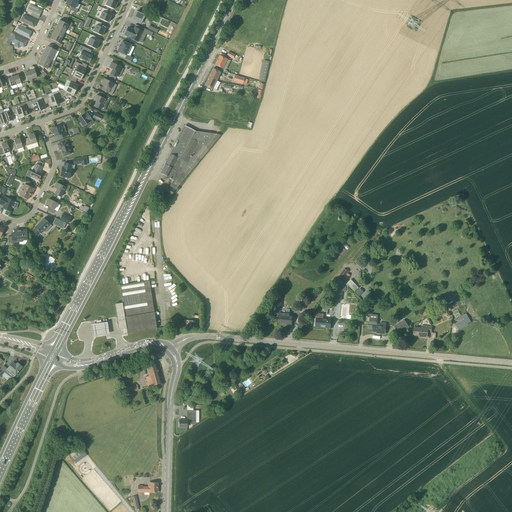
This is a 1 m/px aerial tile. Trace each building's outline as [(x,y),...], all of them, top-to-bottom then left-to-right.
[(75,8),(77,3),(70,0),(67,0),(66,4),(75,8)] [(108,0),(106,6),(115,10),(118,4),(113,2),(114,0),(108,0)] [(39,17),(41,13),(37,11),(38,8),(30,4),(27,11),(39,17)] [(102,14),(100,19),(109,23),(112,18),(107,15),(109,11),(103,8),(101,13),(102,14)] [(136,11),(133,17),(134,18),(142,22),(146,13),(137,9),(136,11)] [(33,27),(36,21),(23,15),(20,21),(33,27)] [(65,23),(59,20),(57,25),(66,29),(68,25),(71,26),(73,23),(67,21),(65,23)] [(94,32),(103,37),(106,31),(101,28),(103,24),(97,22),(95,26),(96,27),(94,32)] [(145,22),(143,27),(150,30),(152,25),(145,22)] [(28,38),(32,32),(18,25),(15,32),(28,38)] [(64,34),(66,29),(57,25),(55,30),(64,34)] [(128,27),(125,35),(130,38),(138,42),(143,31),(135,28),(134,30),(128,27)] [(62,39),(64,34),(55,30),(53,34),(62,39)] [(61,48),(62,45),(59,43),(62,39),(53,34),(50,39),(56,42),(55,45),(61,48)] [(90,39),(87,45),(96,49),(99,43),(94,41),(96,37),(90,34),(88,38),(90,39)] [(24,48),(27,41),(14,35),(11,42),(15,43),(13,46),(18,49),(19,46),(24,48)] [(4,45),(0,52),(0,56),(4,59),(9,48),(4,45)] [(53,49),(47,46),(45,51),(54,55),(56,51),(59,52),(60,49),(54,46),(53,49)] [(120,46),(115,56),(118,57),(116,61),(124,65),(126,61),(124,60),(129,50),(120,46)] [(91,51),(84,47),(79,58),(80,58),(79,59),(83,61),(84,60),(90,63),(93,57),(89,55),(91,51)] [(52,60),(54,55),(45,51),(43,56),(52,60)] [(227,60),(227,59),(219,55),(215,65),(226,70),(231,61),(227,60)] [(49,64),(52,60),(43,56),(40,60),(49,64)] [(47,69),(49,64),(40,60),(38,65),(47,69)] [(268,61),(262,60),(259,81),(265,82),(268,61)] [(78,67),(75,71),(84,75),(86,70),(80,67),(82,65),(76,62),(74,65),(78,67)] [(116,77),(121,67),(112,63),(111,64),(110,65),(110,67),(109,68),(113,70),(113,71),(112,71),(110,74),(116,77)] [(138,71),(134,69),(129,70),(130,74),(135,73),(136,74),(135,77),(139,79),(142,74),(137,72),(138,71)] [(216,81),(221,72),(213,69),(209,77),(216,81)] [(84,75),(75,71),(73,76),(70,75),(68,78),(74,80),(75,78),(81,80),(84,75)] [(26,87),(25,85),(24,83),(21,84),(21,83),(18,75),(13,77),(16,85),(17,88),(22,86),(23,88),(26,87)] [(235,75),(233,82),(243,84),(244,78),(235,75)] [(212,89),(216,81),(209,77),(204,86),(212,89)] [(70,82),(68,87),(76,91),(78,86),(73,83),(74,80),(68,78),(67,80),(70,82)] [(1,82),(0,79),(0,88),(3,87),(3,90),(8,88),(5,80),(5,81),(6,82),(1,83),(1,82)] [(111,88),(113,83),(104,79),(103,80),(102,81),(102,83),(101,84),(105,86),(104,87),(102,90),(112,95),(114,90),(111,88)] [(76,91),(68,87),(65,92),(61,90),(60,90),(62,96),(63,97),(67,96),(68,93),(73,96),(76,91)] [(52,93),(53,97),(56,106),(57,106),(56,105),(62,103),(60,97),(62,96),(60,90),(52,93)] [(48,98),(47,95),(44,96),(46,102),(49,101),(51,107),(56,105),(56,106),(53,97),(48,98)] [(100,110),(105,100),(96,95),(96,96),(94,97),(94,99),(94,100),(97,102),(97,103),(96,103),(94,107),(100,110)] [(37,102),(40,112),(40,111),(45,109),(43,103),(46,102),(44,96),(41,97),(42,100),(37,102)] [(32,104),(31,101),(28,102),(30,108),(33,107),(35,113),(40,111),(40,112),(37,102),(32,104)] [(26,106),(21,108),(24,117),(29,115),(27,109),(30,108),(28,102),(25,103),(26,106)] [(16,110),(14,106),(11,107),(12,108),(13,114),(16,113),(18,118),(24,117),(21,108),(16,110)] [(13,114),(12,108),(9,109),(9,112),(4,114),(7,122),(9,122),(9,123),(12,122),(12,120),(13,120),(11,115),(14,114),(13,114)] [(92,120),(87,113),(83,116),(82,115),(78,119),(80,122),(79,123),(82,128),(90,122),(90,121),(92,120)] [(100,122),(101,121),(102,117),(103,117),(95,113),(92,118),(100,122)] [(62,132),(60,126),(59,126),(56,127),(52,129),(55,137),(57,136),(58,139),(66,136),(64,131),(62,132)] [(170,197),(221,135),(195,131),(186,127),(172,155),(171,154),(165,165),(160,173),(164,175),(162,178),(166,179),(167,177),(170,178),(170,179),(171,179),(173,180),(169,188),(166,186),(163,193),(167,195),(170,197)] [(35,137),(34,133),(28,135),(29,138),(25,139),(24,139),(27,146),(28,150),(38,146),(36,140),(38,140),(36,136),(35,137)] [(23,147),(20,138),(14,140),(15,143),(10,144),(12,151),(17,150),(23,148),(23,147)] [(71,154),(67,141),(57,144),(59,150),(61,149),(62,152),(63,157),(71,154)] [(0,155),(10,152),(7,142),(1,144),(2,147),(0,147),(0,155)] [(63,167),(62,167),(60,176),(69,179),(71,170),(74,170),(75,165),(64,163),(63,167)] [(39,172),(42,167),(36,164),(33,169),(30,176),(33,177),(32,178),(35,179),(36,179),(38,180),(37,182),(38,182),(42,173),(39,172)] [(61,197),(65,187),(56,183),(56,184),(54,185),(54,187),(54,188),(58,190),(57,191),(56,191),(55,194),(61,197)] [(31,193),(32,193),(34,189),(31,188),(25,185),(24,186),(22,190),(19,189),(17,193),(18,194),(20,195),(19,195),(23,197),(23,198),(26,200),(27,199),(28,199),(30,195),(31,193)] [(7,199),(2,196),(0,200),(0,204),(5,207),(4,209),(10,212),(14,202),(7,198),(7,199)] [(53,214),(57,204),(48,199),(48,200),(46,201),(46,203),(46,204),(50,206),(49,207),(47,211),(53,214)] [(69,224),(71,218),(63,214),(60,219),(69,224)] [(46,233),(52,226),(44,218),(34,228),(35,228),(32,231),(37,236),(40,234),(41,234),(44,231),(46,233)] [(63,229),(65,224),(55,219),(53,224),(63,229)] [(21,230),(21,229),(15,230),(15,233),(11,233),(12,243),(19,242),(19,244),(27,244),(27,240),(26,230),(21,230)] [(359,258),(355,263),(362,269),(366,265),(359,258)] [(344,279),(348,274),(349,273),(345,270),(340,276),(344,279)] [(157,328),(156,324),(149,281),(120,286),(122,303),(115,304),(118,324),(117,324),(118,329),(126,327),(126,329),(127,333),(157,328)] [(342,301),(342,291),(346,291),(346,287),(336,286),(335,290),(335,300),(342,301)] [(363,292),(360,288),(355,293),(359,297),(363,292)] [(446,298),(440,296),(438,303),(444,305),(446,298)] [(292,324),(293,317),(289,316),(290,314),(279,313),(278,323),(287,323),(287,324),(292,324)] [(323,316),(324,314),(315,313),(314,318),(316,318),(316,326),(326,327),(326,328),(330,328),(331,319),(323,318),(323,316)] [(459,331),(468,325),(466,321),(469,319),(467,316),(459,321),(454,323),(459,331)] [(399,334),(410,327),(405,320),(394,326),(399,334)] [(377,325),(377,322),(369,322),(368,329),(373,329),(372,332),(379,332),(379,333),(385,334),(386,323),(380,323),(380,325),(377,325)] [(93,337),(109,334),(107,323),(91,325),(93,337)] [(431,333),(432,327),(428,326),(428,329),(414,328),(414,335),(421,336),(421,337),(427,337),(428,333),(431,333)] [(12,379),(14,376),(14,377),(22,367),(17,363),(16,365),(13,362),(6,370),(4,372),(0,369),(0,377),(4,373),(12,379)] [(148,387),(161,384),(156,365),(147,367),(150,376),(145,377),(148,387)] [(126,394),(138,390),(137,385),(125,388),(126,394)] [(195,411),(191,411),(187,411),(187,420),(184,420),(179,420),(179,427),(187,427),(187,423),(189,423),(190,424),(194,424),(195,423),(195,411)] [(79,453),(72,458),(76,463),(83,458),(79,453)] [(158,492),(158,483),(150,483),(148,483),(148,487),(143,487),(143,485),(138,485),(138,492),(146,492),(158,492)] [(139,509),(136,496),(132,497),(133,503),(130,503),(132,506),(134,506),(135,510),(139,509)]
